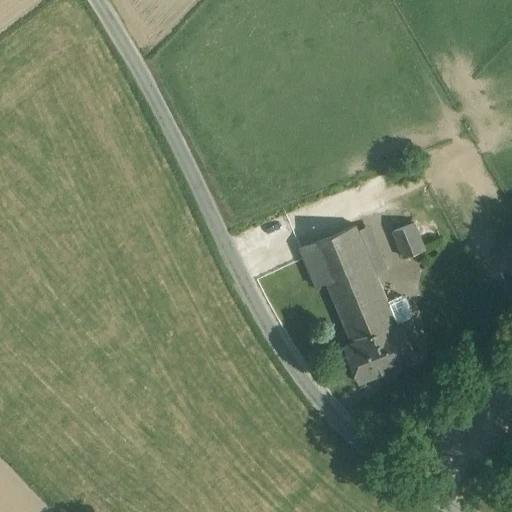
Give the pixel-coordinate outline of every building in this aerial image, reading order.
[(414,222),(393,231),(404,257),(425,249),(414,222)] [(358,230),(356,225),(299,247),(316,286),(327,281),(352,341),(344,344),(359,381),(417,358),(402,321),(396,324),(394,321),(388,304),(375,274),(358,230)] [(371,225),(358,230),(375,274),(389,268),(371,225)] [(509,300),(511,298),(511,278),(509,274),(497,280),(509,300)] [(388,304),(394,321),(412,314),(405,297),(388,304)]
